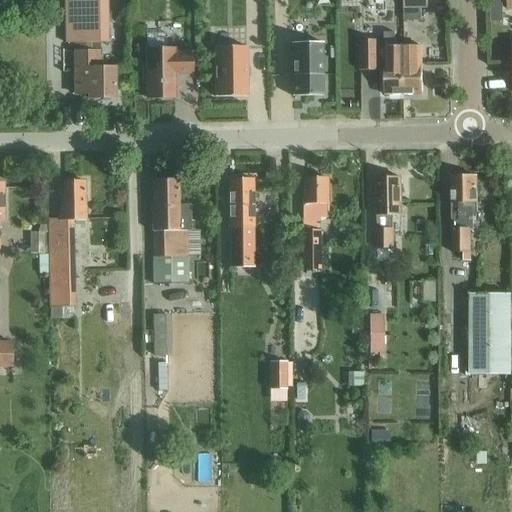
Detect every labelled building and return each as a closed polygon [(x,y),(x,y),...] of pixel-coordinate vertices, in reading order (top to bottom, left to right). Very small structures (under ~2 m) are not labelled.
[(63,0),(64,43),(73,42),(74,94),(87,94),(88,98),(100,98),(103,100),(108,100),(110,98),(114,98),(114,68),(99,68),(99,56),(103,56),(103,42),(106,42),(105,0),(63,0)] [(421,9),(427,9),(427,0),(402,0),(403,21),(421,21),(421,9)] [(360,72),(384,71),(385,96),(404,96),(404,65),(401,65),(401,60),(406,60),(406,56),(403,56),(403,47),(394,47),(394,33),(384,33),(384,40),(359,41),(360,72)] [(322,46),(291,46),(292,97),(322,97),(322,46)] [(246,47),(214,48),(214,98),(247,97),(246,47)] [(404,65),(404,96),(422,95),(421,47),(403,47),(403,56),(406,56),(406,60),(401,60),(401,65),(404,65)] [(142,66),(142,84),(146,84),(146,99),(174,99),(174,77),(191,77),(190,53),(174,53),(173,51),(145,51),(146,66),(142,66)] [(452,253),(462,253),(463,262),(470,261),(469,229),(472,229),(472,215),(476,215),(476,203),(476,178),(451,178),(451,204),(451,229),(452,229),(452,253)] [(400,204),(401,204),(401,179),(376,179),(376,204),(375,204),(375,217),(376,217),(376,249),(392,249),(392,229),(388,229),(388,221),(393,221),(393,217),(400,217),(400,204)] [(253,268),(253,228),(252,180),(227,181),(228,269),(253,268)] [(318,239),(318,231),(314,231),(313,222),(318,222),(318,218),(326,218),(326,205),(326,180),(302,180),(303,271),(319,271),(318,239)] [(185,283),(186,256),(185,232),(191,232),(190,205),(177,206),(177,181),(152,182),(153,207),(152,207),(152,220),(153,220),(154,257),(153,283),(158,283),(156,309),(192,310),(193,283),(185,283)] [(73,306),(72,221),(85,221),(85,208),(84,208),(84,182),(59,183),(59,208),(58,208),(59,220),(47,221),(47,226),(48,256),(49,307),(73,306)] [(30,233),(29,256),(48,256),(47,226),(41,226),(41,233),(30,233)] [(511,375),(511,295),(471,295),(471,375),(511,375)] [(152,315),(153,358),(172,357),(171,314),(152,315)] [(381,316),(368,316),(368,354),(381,354),(381,316)] [(10,343),(0,343),(0,367),(10,367),(10,343)] [(248,352),(232,351),(230,391),(247,391),(248,352)] [(268,363),(268,391),(286,391),(286,363),(268,363)] [(299,411),(296,415),(296,422),(300,426),(305,426),(308,422),(308,415),(304,411),(299,411)] [(373,449),(384,449),(384,433),(373,433),(373,449)] [(486,453),(470,452),(473,465),(486,466),(486,453)]
